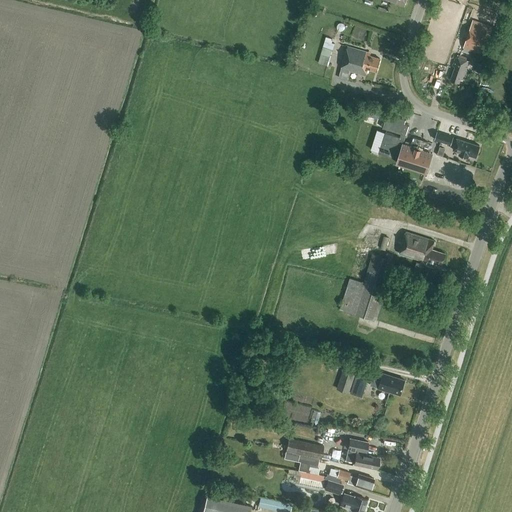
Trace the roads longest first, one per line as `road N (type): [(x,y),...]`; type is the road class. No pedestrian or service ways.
road 1 (secondary): [(393,511),(511,159)]
road 2 (unclassified): [(511,144),(424,108),(407,93),(404,60),(424,0)]
